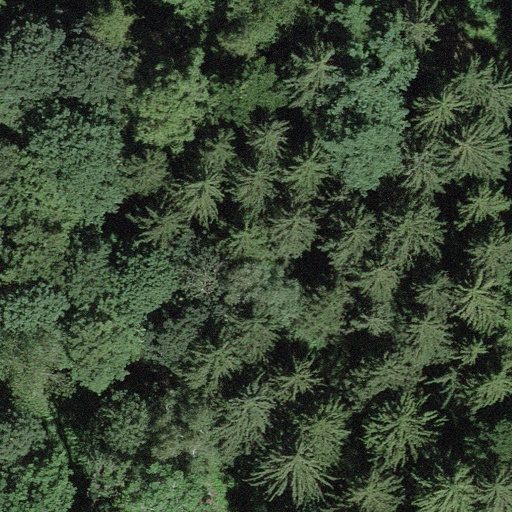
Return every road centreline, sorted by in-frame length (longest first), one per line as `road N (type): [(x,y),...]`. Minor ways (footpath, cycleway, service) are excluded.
road 1 (track): [(195,511),(107,303),(44,201),(23,117),(36,9),(57,0)]
road 2 (track): [(336,0),(511,107)]
